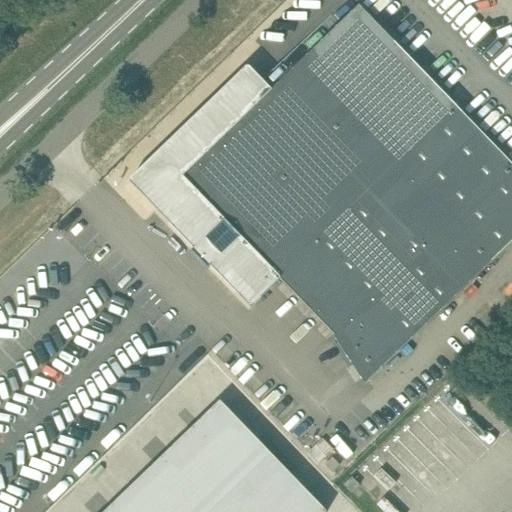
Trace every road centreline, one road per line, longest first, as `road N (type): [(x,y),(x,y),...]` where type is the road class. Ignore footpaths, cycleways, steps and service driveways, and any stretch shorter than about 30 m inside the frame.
road 1 (unclassified): [(0,197),(203,0)]
road 2 (primary): [(0,133),(140,0)]
